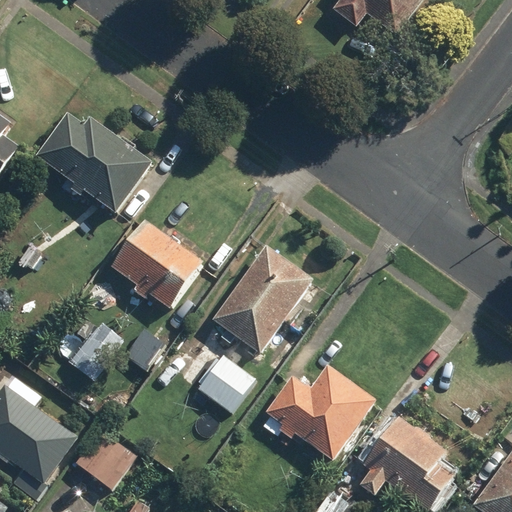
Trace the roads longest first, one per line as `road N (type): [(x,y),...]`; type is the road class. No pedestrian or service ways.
road 1 (residential): [(119,0),(394,195)]
road 2 (residential): [(511,41),(394,195)]
road 3 (residential): [(394,195),(511,284)]
